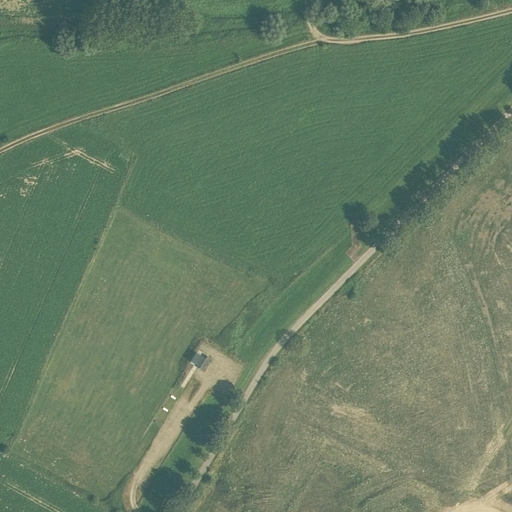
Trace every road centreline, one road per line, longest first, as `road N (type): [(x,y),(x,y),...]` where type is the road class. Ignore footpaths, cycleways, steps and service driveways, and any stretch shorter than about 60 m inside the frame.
road 1 (track): [(511,10),(429,30),(308,44),(0,153)]
road 2 (unclassified): [(179,511),(282,340),(511,112)]
road 3 (track): [(137,511),(132,492),(209,379),(224,374)]
